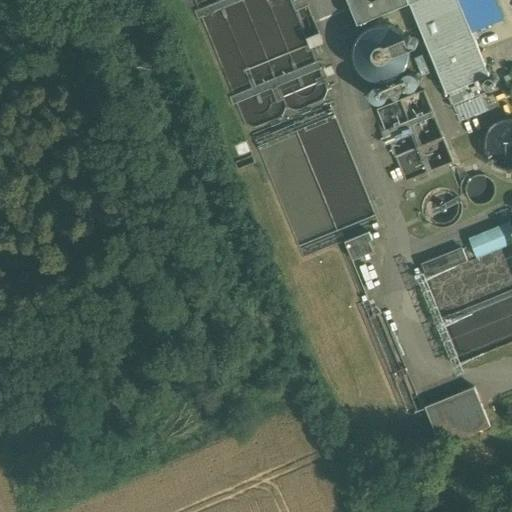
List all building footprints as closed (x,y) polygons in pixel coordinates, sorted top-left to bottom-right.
[(417,0),(348,0),(352,9),(358,24),(410,3),(417,0)] [(458,0),(417,0),(410,3),(447,92),(489,75),(458,0)] [(323,43),(307,6),(295,11),(312,52),(318,50),(316,46),(323,43)] [(358,24),(352,9),(345,12),(352,27),(358,24)] [(408,63),(410,52),(408,42),(402,33),(393,27),(382,25),(371,27),(362,33),(356,42),(354,53),(357,63),(363,72),(372,78),(383,80),(393,78),(402,72),(408,63)] [(419,27),(410,30),(412,34),(405,36),(408,42),(410,48),(425,42),(419,27)] [(418,85),(419,82),(418,78),(416,75),(413,73),(410,73),(406,73),(403,75),(401,78),(401,82),(402,85),(404,88),(407,90),(410,91),(414,90),(416,88),(418,85)] [(496,86),(496,83),(496,81),(495,79),(492,78),(490,77),(488,78),(486,79),(484,81),(484,84),(484,86),(486,88),(488,89),(490,90),(493,89),(495,88),(496,86)] [(397,85),(397,84),(397,82),(396,81),(394,80),(393,79),(391,80),(390,81),(389,82),(388,84),(389,86),(390,87),(391,88),(393,88),(395,88),(396,87),(397,85)] [(388,98),(388,94),(387,91),(385,88),(382,86),(379,85),(375,86),(373,88),(371,91),(370,94),(371,98),(373,101),(376,103),(379,103),(383,103),(386,101),(388,98)] [(424,90),(376,110),(396,158),(443,138),(424,90)] [(484,93),(453,107),(460,123),(491,110),(489,105),(496,103),(493,95),(486,98),(484,93)] [(300,111),(279,120),(280,123),(301,115),(300,111)] [(511,119),(509,119),(500,121),(492,127),(486,135),(485,145),(487,154),(492,162),(500,168),(510,170),(511,169),(511,119)] [(443,138),(396,158),(406,182),(453,163),(443,138)] [(252,156),(246,142),(233,147),(239,161),(252,156)] [(239,161),(233,164),(236,171),(255,164),(252,156),(239,161)] [(495,196),(496,190),(495,184),(491,179),(486,176),(480,175),(475,176),(470,180),(467,185),(466,189),(465,191),(467,196),(470,201),(475,204),(481,205),(487,204),(492,201),(495,196)] [(459,216),(460,209),(458,202),(455,196),(449,192),(442,191),(435,192),(429,196),(425,202),(424,209),(425,216),(429,222),(435,226),(442,227),(449,225),(455,221),(459,216)] [(511,229),(509,223),(469,239),(477,258),(511,243),(511,229)] [(369,232),(345,242),(352,261),(369,254),(365,244),(372,241),(369,232)] [(423,411),(383,313),(381,314),(375,316),(372,309),(352,261),(345,242),(338,245),(362,303),(357,305),(406,425),(412,434),(420,441),(430,444),(440,443),(435,432),(431,432),(427,431),(424,429),(422,428),(420,425),(415,415),(423,411)] [(463,249),(422,266),(427,278),(467,261),(463,249)] [(380,313),(375,308),(372,309),(375,316),(381,314),(380,313)] [(474,387),(425,407),(435,432),(440,443),(441,447),(490,427),(474,387)] [(386,439),(367,446),(371,456),(390,448),(386,439)]
